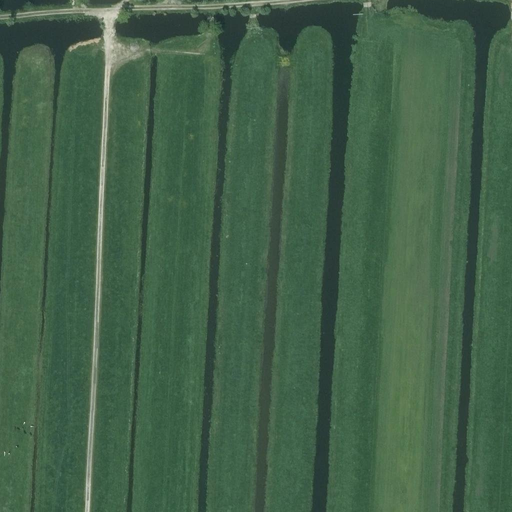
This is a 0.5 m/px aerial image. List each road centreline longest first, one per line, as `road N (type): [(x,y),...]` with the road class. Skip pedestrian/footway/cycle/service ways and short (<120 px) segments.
road 1 (track): [(87,511),(109,72),(127,53),(200,50),(211,38),(212,8)]
road 2 (track): [(0,17),(307,0)]
